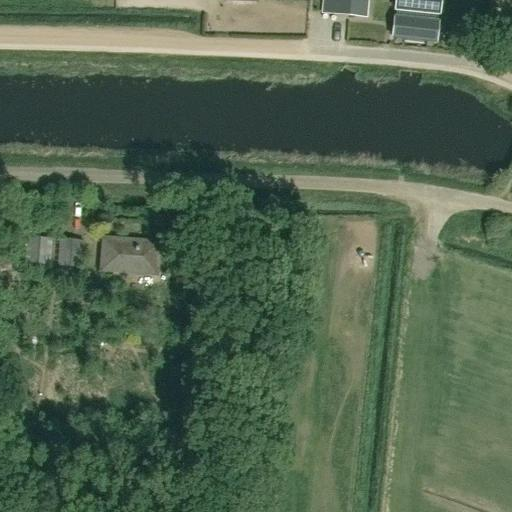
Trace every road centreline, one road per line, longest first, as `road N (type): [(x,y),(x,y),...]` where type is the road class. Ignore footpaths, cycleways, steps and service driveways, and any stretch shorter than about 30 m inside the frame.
road 1 (track): [(511,79),(477,66),(334,48),(0,36)]
road 2 (unclassified): [(0,173),(343,184),(511,210)]
